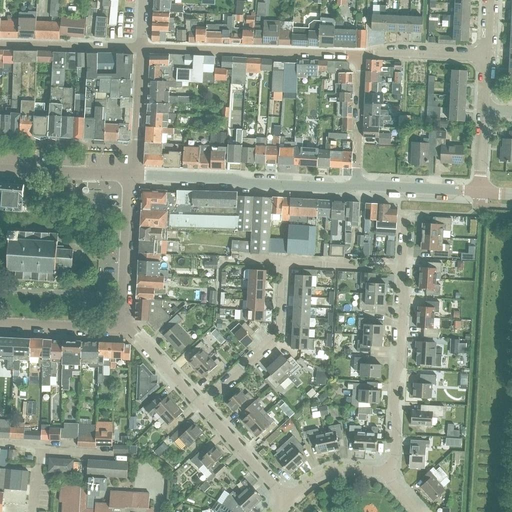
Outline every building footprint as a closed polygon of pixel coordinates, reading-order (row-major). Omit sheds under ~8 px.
[(109,26),(111,2),(109,2),(109,0),(103,0),(103,6),(103,18),(97,17),(95,38),(106,39),(107,26),(109,26)] [(111,2),(109,26),(117,27),(118,0),(109,0),(109,2),(111,2)] [(153,0),(153,12),(170,13),(183,13),(184,6),(171,5),(171,0),(153,0)] [(237,1),(236,16),(243,16),(244,1),(237,1)] [(95,38),(97,17),(97,9),(96,9),(97,3),(90,2),(89,9),(88,8),(85,37),(95,38)] [(455,3),(454,15),(470,15),(470,3),(455,3)] [(372,30),(385,31),(385,16),(386,6),(380,6),(380,16),(373,15),(372,30)] [(19,38),(36,39),(37,21),(37,11),(28,11),(28,13),(20,12),(20,19),(19,38)] [(243,29),(243,45),(247,45),(254,45),(255,27),(255,15),(255,11),(251,11),(251,16),(249,16),(244,15),(244,24),(249,24),(249,29),(243,29)] [(169,18),(170,13),(153,12),(152,23),(169,24),(169,23),(175,23),(176,18),(169,18)] [(448,27),(454,27),(469,28),(470,15),(454,15),(449,14),(448,27)] [(8,15),(8,21),(1,21),(0,21),(0,27),(0,37),(19,38),(20,19),(12,19),(12,15),(8,15)] [(225,26),(223,26),(222,26),(221,44),(231,44),(232,16),(227,16),(227,25),(229,25),(229,29),(225,28),(225,26)] [(232,16),(231,44),(243,45),(243,29),(234,29),(234,21),(235,21),(236,16),(232,16)] [(385,31),(397,31),(398,17),(385,16),(385,31)] [(397,31),(409,32),(410,17),(398,17),(397,31)] [(410,17),(409,32),(422,33),(423,18),(410,17)] [(60,35),(85,37),(86,21),(62,19),(60,35)] [(344,21),(336,20),(335,27),(335,36),(334,47),(356,48),(357,38),(356,38),(356,30),(343,29),(344,21)] [(45,39),(60,40),(61,22),(52,22),(46,22),(37,21),(36,39),(45,39)] [(309,46),(319,46),(320,25),(320,21),(314,21),(309,24),(309,28),(293,27),(292,46),(309,46)] [(279,46),(279,45),(280,22),(265,22),(265,25),(263,45),(279,46)] [(292,46),(293,27),(293,23),(280,22),(279,45),(292,46)] [(152,31),(151,41),(166,42),(166,32),(168,32),(169,24),(152,23),(152,31)] [(357,38),(356,48),(364,48),(365,30),(362,30),(362,25),(356,24),(356,30),(356,38),(357,38)] [(216,25),(207,25),(207,27),(206,44),(221,44),(222,26),(223,25),(216,25)] [(254,45),(263,45),(265,25),(262,25),(262,27),(255,27),(254,45)] [(319,46),(334,47),(335,36),(335,27),(320,25),(319,46)] [(189,43),(206,44),(207,27),(197,27),(192,27),(191,33),(189,33),(189,43)] [(469,28),(454,27),(453,37),(439,36),(438,44),(455,45),(456,41),(468,41),(469,28)] [(177,41),(187,41),(187,30),(177,30),(177,41)] [(13,73),(14,51),(4,51),(3,68),(3,72),(13,73)] [(19,135),(20,135),(21,115),(22,101),(23,63),(23,62),(23,59),(23,51),(14,51),(13,73),(12,109),(10,134),(19,135)] [(23,62),(37,62),(38,52),(23,51),(23,59),(23,62)] [(38,52),(37,62),(53,63),(53,52),(38,52)] [(48,137),(61,137),(63,117),(62,117),(63,106),(64,88),(65,70),(66,53),(53,52),(53,63),(51,91),(50,111),(48,137)] [(66,53),(65,70),(77,70),(77,67),(77,53),(66,53)] [(77,67),(77,70),(77,77),(87,78),(87,75),(88,75),(88,69),(87,53),(77,53),(77,67)] [(87,53),(88,69),(88,75),(87,75),(87,78),(85,101),(86,107),(85,119),(84,139),(94,140),(95,119),(93,119),(94,98),(96,98),(96,93),(107,93),(106,99),(106,102),(105,141),(109,141),(110,140),(123,141),(124,140),(126,140),(128,142),(129,142),(131,141),(131,140),(133,108),(132,108),(133,98),(131,98),(131,94),(132,94),(133,87),(130,87),(131,74),(133,74),(133,70),(134,59),(134,55),(127,54),(118,54),(117,74),(97,74),(98,54),(97,54),(97,53),(87,53)] [(97,74),(117,74),(118,54),(98,54),(97,74)] [(149,67),(149,81),(171,82),(177,82),(177,69),(193,70),(195,56),(170,55),(150,54),(150,55),(149,67)] [(177,82),(182,82),(203,83),(204,57),(195,56),(193,70),(177,69),(177,82)] [(204,57),(203,83),(215,84),(215,73),(214,73),(215,57),(204,57)] [(222,67),(232,68),(233,58),(222,57),(222,67)] [(245,85),(246,73),(247,59),(233,58),(232,68),(231,84),(245,85)] [(262,60),(247,59),(246,73),(261,74),(261,71),(262,60)] [(272,60),(262,60),(261,71),(272,72),(272,60)] [(297,60),(297,63),(297,79),(307,79),(307,77),(318,77),(318,74),(318,61),(308,61),(297,60)] [(367,60),(366,71),(402,73),(402,63),(394,63),(394,67),(382,67),(382,60),(367,60)] [(329,74),(328,73),(327,71),(327,61),(318,61),(318,74),(322,74),(322,76),(321,76),(321,79),(329,80),(329,74)] [(327,61),(327,71),(328,73),(329,74),(330,73),(335,73),(336,69),(336,62),(327,61)] [(297,79),(297,63),(274,62),(273,92),(296,93),(297,79)] [(347,62),(336,62),(336,69),(349,70),(349,64),(347,62)] [(215,70),(215,73),(215,84),(220,84),(220,81),(226,81),(226,70),(215,70)] [(452,70),(452,83),(467,84),(468,71),(452,70)] [(366,82),(381,83),(381,82),(381,76),(394,76),(394,83),(402,83),(402,73),(366,71),(366,82)] [(336,93),(338,93),(353,93),(353,73),(339,74),(339,84),(336,84),(336,93)] [(149,81),(147,103),(174,104),(193,105),(193,98),(168,97),(169,92),(170,92),(170,88),(182,88),(182,82),(177,82),(171,82),(149,81)] [(366,82),(366,93),(381,94),(381,83),(366,82)] [(402,83),(394,83),(392,83),(392,94),(401,95),(402,83)] [(451,95),(466,96),(467,84),(452,83),(451,95)] [(61,137),(74,138),(74,118),(75,112),(76,112),(75,100),(76,89),(64,88),(63,106),(62,117),(63,117),(61,137)] [(353,93),(338,93),(338,98),(330,98),(330,102),(337,102),(338,102),(352,102),(353,93)] [(383,94),(381,94),(366,93),(365,103),(380,104),(382,104),(383,94)] [(466,96),(451,95),(450,108),(465,109),(466,96)] [(84,139),(85,119),(86,107),(85,101),(75,100),(76,112),(75,112),(74,118),(74,138),(84,139)] [(35,110),(36,102),(22,101),(21,115),(20,135),(29,136),(29,135),(33,135),(33,136),(34,136),(35,110)] [(105,141),(106,102),(96,101),(95,119),(94,140),(105,140),(105,141)] [(352,102),(338,102),(337,102),(337,117),(343,117),(343,131),(352,131),(352,102)] [(147,103),(147,113),(173,114),(174,104),(147,103)] [(365,103),(365,115),(388,116),(388,110),(382,110),(381,111),(380,111),(380,107),(382,107),(382,104),(380,104),(365,103)] [(1,134),(10,134),(12,109),(7,108),(7,116),(1,116),(1,134)] [(465,109),(450,108),(450,120),(465,121),(465,109)] [(47,136),(48,137),(50,111),(35,110),(34,136),(34,137),(38,136),(40,135),(43,134),(47,135),(47,136)] [(147,113),(146,127),(167,128),(167,129),(179,130),(179,129),(176,129),(177,115),(173,115),(173,114),(147,113)] [(365,115),(364,127),(379,127),(383,127),(384,121),(391,121),(391,116),(388,116),(365,115)] [(265,164),(278,164),(280,136),(281,126),(274,126),(274,136),(273,146),(267,146),(265,164)] [(146,128),(145,144),(161,144),(162,133),(179,134),(179,130),(167,129),(167,128),(146,127),(146,128)] [(379,127),(364,127),(364,137),(379,138),(379,144),(390,144),(390,138),(390,134),(379,134),(379,127)] [(229,162),(241,162),(243,129),(237,129),(237,146),(232,146),(232,143),(229,142),(228,162),(229,162)] [(241,162),(255,163),(257,139),(246,138),(246,136),(247,130),(243,129),(241,162)] [(435,152),(436,131),(429,130),(429,138),(424,138),(424,143),(413,143),(412,164),(428,165),(428,152),(435,152)] [(436,131),(435,152),(435,156),(442,156),(441,162),(462,163),(463,147),(445,146),(446,139),(446,131),(436,131)] [(511,131),(510,132),(510,140),(504,139),(504,147),(501,147),(500,161),(511,161),(511,131)] [(216,132),(215,147),(226,148),(226,133),(216,132)] [(255,163),(265,164),(267,146),(259,146),(259,143),(262,143),(262,135),(257,135),(257,139),(255,163)] [(280,136),(278,164),(294,165),(295,148),(296,142),(285,142),(285,136),(280,136)] [(294,165),(317,166),(318,150),(318,148),(303,147),(304,138),(296,138),(296,142),(295,148),(294,165)] [(317,166),(330,167),(331,149),(331,142),(336,142),(336,141),(327,141),(326,141),(325,151),(318,150),(317,166)] [(330,167),(342,168),(342,152),(336,151),(336,142),(331,142),(331,149),(330,167)] [(145,144),(145,155),(162,155),(162,149),(172,150),(172,144),(162,144),(161,144),(145,144)] [(183,168),(211,170),(212,147),(208,147),(201,147),(198,147),(198,149),(184,148),(183,168)] [(212,147),(211,170),(224,170),(225,155),(226,154),(227,148),(226,148),(215,147),(212,147)] [(145,155),(144,166),(180,169),(181,156),(181,152),(170,151),(169,154),(164,154),(164,156),(162,155),(145,155)] [(342,152),(342,168),(351,168),(352,152),(342,152)] [(0,210),(22,212),(29,213),(29,208),(23,207),(23,197),(24,197),(25,185),(0,183),(0,210)] [(141,220),(141,226),(167,227),(167,228),(252,231),(254,199),(237,198),(238,193),(178,191),(178,194),(177,212),(141,210),(142,210),(141,211),(142,211),(150,211),(149,220),(141,220)] [(142,192),(141,210),(177,212),(178,194),(142,192)] [(273,197),(273,200),(272,212),(271,212),(271,220),(290,221),(291,199),(273,197)] [(254,199),(252,231),(251,242),(250,253),(269,255),(269,252),(270,238),(271,220),(271,212),(272,212),(273,200),(254,199)] [(288,239),(287,253),(314,255),(316,227),(317,217),(318,217),(318,201),(291,199),(290,221),(289,226),(288,239)] [(71,200),(67,200),(64,202),(64,206),(67,209),(70,209),(73,206),(73,203),(71,200)] [(333,202),(318,201),(318,217),(326,217),(325,230),(331,231),(333,202)] [(347,202),(333,202),(331,231),(331,235),(337,236),(338,220),(346,221),(347,202)] [(359,203),(347,202),(346,221),(345,244),(351,244),(351,231),(350,230),(351,221),(358,222),(359,203)] [(377,219),(378,204),(366,203),(365,222),(365,230),(369,230),(369,218),(377,219)] [(376,228),(376,235),(396,236),(396,229),(398,209),(390,208),(390,205),(378,204),(377,219),(376,228)] [(17,230),(31,229),(30,213),(17,213),(17,230)] [(423,223),(422,236),(443,238),(443,231),(451,231),(451,218),(435,217),(435,224),(423,223)] [(141,227),(140,240),(151,241),(151,240),(161,240),(166,241),(167,228),(167,227),(141,226),(141,227)] [(7,277),(7,279),(8,279),(8,278),(15,279),(16,279),(31,280),(32,280),(46,281),(47,281),(54,281),(54,282),(55,282),(55,281),(56,276),(65,276),(66,271),(63,271),(64,267),(72,267),(73,249),(63,249),(64,246),(57,245),(58,233),(17,231),(11,231),(10,231),(9,232),(10,232),(10,233),(11,233),(11,237),(10,237),(10,238),(9,238),(9,240),(8,269),(7,270),(8,271),(7,278),(7,277)] [(443,238),(422,236),(422,249),(433,250),(433,257),(449,258),(450,245),(443,244),(443,238)] [(288,239),(270,238),(269,252),(287,253),(288,239)] [(140,240),(139,253),(156,253),(156,249),(160,249),(161,240),(151,240),(151,241),(140,240)] [(231,251),(238,252),(250,253),(251,242),(232,241),(231,251)] [(344,257),(344,245),(330,245),(330,257),(339,257),(344,257)] [(386,246),(386,255),(394,256),(395,247),(386,246)] [(139,253),(138,275),(167,276),(171,277),(171,274),(168,274),(168,270),(160,270),(160,262),(159,262),(159,254),(156,253),(139,253)] [(420,268),(420,278),(436,279),(436,273),(441,274),(442,263),(428,262),(428,268),(420,268)] [(249,279),(249,280),(266,281),(266,270),(249,270),(247,269),(245,270),(244,272),(244,278),(244,279),(249,279)] [(296,275),(295,286),(312,287),(312,276),(317,276),(317,270),(303,269),(303,275),(296,275)] [(375,283),(375,274),(362,273),(361,288),(366,288),(366,294),(385,295),(386,284),(375,283)] [(137,287),(137,299),(154,300),(155,294),(166,294),(166,288),(163,288),(164,279),(167,279),(167,276),(138,275),(138,287),(137,287)] [(436,279),(420,278),(419,289),(426,289),(426,295),(440,296),(441,285),(436,285),(436,279)] [(249,280),(248,290),(265,291),(266,281),(249,280)] [(295,286),(295,296),(311,297),(312,287),(295,286)] [(248,290),(248,300),(264,301),(265,291),(248,290)] [(360,293),(359,310),(373,311),(374,305),(384,305),(385,295),(366,294),(360,293)] [(295,296),(294,307),(310,308),(311,297),(295,296)] [(154,300),(137,299),(135,320),(148,321),(154,321),(160,328),(171,317),(162,307),(163,300),(154,300)] [(248,300),(247,310),(264,311),(264,301),(248,300)] [(418,307),(418,317),(434,318),(434,312),(439,313),(440,302),(426,301),(425,307),(418,307)] [(294,307),(293,317),(310,318),(310,308),(294,307)] [(264,311),(247,310),(241,310),(241,320),(263,321),(264,311)] [(164,336),(179,352),(192,341),(177,325),(182,320),(177,315),(166,325),(171,330),(164,336)] [(293,317),(293,328),(309,329),(309,327),(314,327),(315,325),(316,321),(315,318),(310,318),(293,317)] [(434,318),(418,317),(417,328),(424,328),(424,334),(439,335),(439,329),(433,329),(434,318)] [(364,330),(364,335),(383,336),(383,325),(373,325),(373,319),(359,318),(358,329),(364,330)] [(239,324),(231,332),(234,335),(246,347),(254,340),(250,336),(255,333),(245,322),(241,326),(239,324)] [(220,338),(211,328),(205,333),(213,343),(220,338)] [(293,328),(292,338),(309,339),(309,329),(293,328)] [(383,336),(364,335),(363,340),(358,340),(357,352),(371,352),(371,346),(382,347),(383,336)] [(0,337),(0,359),(8,360),(7,370),(14,370),(14,360),(14,339),(0,337)] [(309,339),(292,338),(292,349),(314,350),(315,339),(309,339)] [(30,361),(30,357),(31,339),(14,339),(14,360),(14,370),(13,375),(20,376),(21,360),(30,361)] [(42,361),(43,361),(44,340),(31,339),(30,357),(39,358),(39,364),(42,364),(42,361)] [(43,361),(42,361),(42,364),(42,385),(51,385),(51,377),(52,341),(44,340),(43,361)] [(56,362),(63,362),(63,342),(52,341),(51,377),(57,377),(57,374),(57,364),(56,364),(56,362)] [(188,362),(195,370),(210,357),(205,352),(209,349),(201,341),(191,351),(195,355),(188,362)] [(63,342),(63,362),(62,389),(69,389),(70,375),(73,375),(73,371),(81,371),(81,363),(82,342),(63,342)] [(82,342),(81,363),(90,363),(90,367),(99,367),(99,343),(82,342)] [(416,349),(418,349),(417,364),(434,365),(433,366),(441,366),(441,355),(435,355),(435,343),(416,342),(416,349)] [(99,367),(99,372),(103,373),(104,366),(111,366),(111,362),(110,362),(110,358),(111,358),(111,343),(99,343),(99,367)] [(125,344),(111,343),(111,358),(110,358),(110,362),(111,362),(111,369),(116,369),(116,358),(130,359),(131,344),(125,344)] [(282,355),(274,362),(285,374),(288,378),(290,379),(302,368),(291,356),(287,360),(282,355)] [(210,357),(195,370),(203,378),(210,372),(214,376),(226,365),(222,361),(220,362),(217,359),(214,362),(210,357)] [(360,377),(380,378),(381,365),(368,364),(368,358),(355,357),(354,370),(361,370),(360,377)] [(285,374),(274,362),(266,369),(271,375),(266,379),(276,389),(288,378),(285,374)] [(139,400),(141,403),(160,386),(158,384),(158,379),(143,363),(141,365),(138,365),(136,400),(139,400)] [(413,398),(431,399),(432,385),(436,385),(436,375),(420,374),(420,383),(414,383),(413,398)] [(347,383),(347,389),(353,389),(352,396),(352,407),(358,407),(359,402),(379,404),(380,391),(367,390),(367,384),(353,383),(347,383)] [(241,406),(245,410),(255,401),(248,393),(245,396),(240,390),(226,403),(234,412),(241,406)] [(157,412),(161,417),(175,404),(168,396),(160,403),(156,398),(145,409),(152,417),(157,412)] [(280,416),(288,406),(279,399),(271,409),(280,416)] [(242,421),(249,429),(263,416),(267,413),(255,401),(245,410),(249,414),(242,421)] [(175,404),(161,417),(165,422),(161,426),(168,434),(179,424),(175,419),(183,412),(175,404)] [(412,410),(412,424),(431,426),(432,418),(439,418),(439,416),(443,417),(444,406),(425,405),(425,411),(412,410)] [(263,416),(249,429),(257,437),(264,431),(268,435),(278,426),(271,418),(268,421),(263,416)] [(96,445),(112,446),(113,432),(112,432),(112,422),(96,422),(96,425),(96,431),(96,445)] [(61,429),(61,438),(78,439),(79,424),(64,424),(64,429),(61,429)] [(79,424),(78,439),(78,446),(96,447),(96,445),(96,431),(96,425),(79,424)] [(179,438),(188,447),(203,433),(194,424),(184,433),(180,428),(170,438),(174,442),(179,438)] [(330,432),(324,433),(328,452),(339,450),(337,439),(343,438),(340,424),(329,427),(330,432)] [(0,437),(10,438),(10,427),(0,426),(0,437)] [(354,451),(365,451),(366,432),(361,432),(361,426),(350,426),(349,440),(355,440),(354,451)] [(10,438),(24,439),(25,428),(10,427),(10,438)] [(61,441),(61,438),(61,429),(61,428),(50,427),(50,431),(49,440),(61,441)] [(366,432),(365,451),(376,452),(377,427),(372,427),(372,433),(366,432)] [(24,439),(41,440),(41,432),(32,431),(32,429),(25,428),(24,439)] [(328,452),(324,433),(319,434),(318,429),(307,431),(310,445),(315,444),(318,454),(328,452)] [(41,440),(49,440),(50,431),(42,430),(42,432),(41,432),(41,440)] [(266,440),(270,444),(280,435),(276,430),(266,440)] [(293,436),(280,447),(298,467),(306,460),(299,452),(304,448),(293,436)] [(414,468),(425,469),(426,448),(430,448),(430,441),(411,440),(409,464),(414,468)] [(113,445),(113,454),(129,454),(129,445),(113,445)] [(201,451),(191,460),(199,469),(204,474),(207,478),(214,472),(217,475),(218,477),(227,468),(223,464),(222,465),(218,461),(223,456),(215,446),(205,455),(201,451)] [(298,467),(280,447),(276,451),(277,453),(274,456),(290,474),(298,467)] [(9,450),(8,459),(18,460),(18,451),(9,450)] [(49,458),(48,472),(72,474),(73,462),(73,460),(49,458)] [(87,475),(127,478),(128,463),(88,460),(87,475)] [(444,491),(445,490),(439,483),(447,476),(440,467),(436,471),(433,468),(424,476),(428,481),(421,487),(433,501),(440,494),(441,494),(442,494),(443,492),(444,491)] [(29,471),(6,469),(3,501),(4,501),(4,502),(3,502),(3,503),(25,505),(29,471)] [(61,485),(60,502),(63,502),(62,511),(148,511),(150,494),(110,491),(110,504),(95,503),(95,509),(94,509),(94,496),(100,497),(101,491),(107,491),(107,479),(89,478),(87,509),(86,509),(88,487),(61,485)] [(242,492),(255,506),(263,499),(245,480),(242,483),(246,488),(242,492)] [(225,500),(230,492),(225,488),(220,496),(225,500)] [(222,505),(232,511),(237,503),(245,511),(248,511),(255,506),(242,492),(238,496),(233,491),(228,496),(222,505)]
